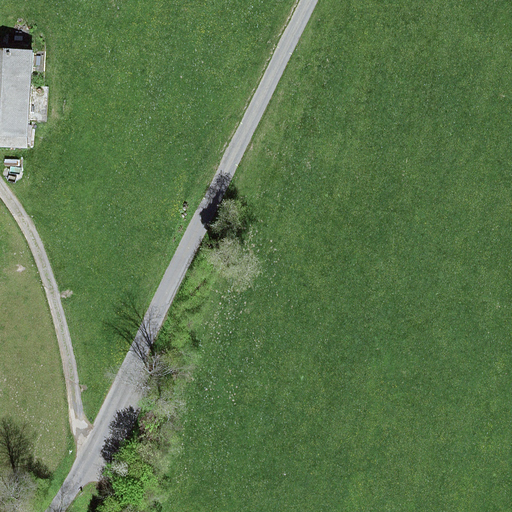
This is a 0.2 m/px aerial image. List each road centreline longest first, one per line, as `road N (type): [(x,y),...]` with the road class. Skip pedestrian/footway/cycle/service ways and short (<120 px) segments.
road 1 (unclassified): [(300,0),(83,471),(53,511)]
road 2 (track): [(83,471),(69,360),(45,273),(0,182)]
